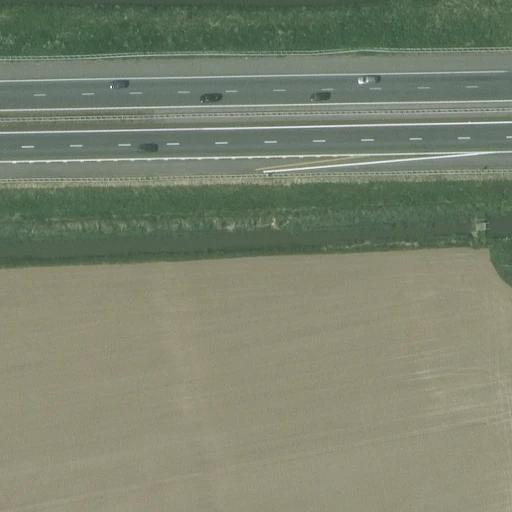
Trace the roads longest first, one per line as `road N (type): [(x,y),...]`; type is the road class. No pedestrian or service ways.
road 1 (motorway): [(0,149),(511,139)]
road 2 (motorway): [(511,87),(0,97)]
